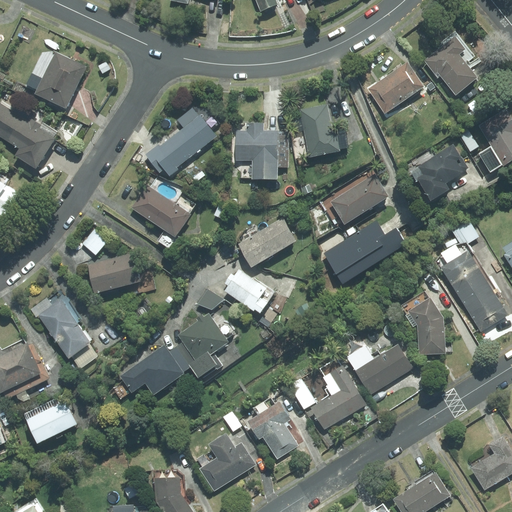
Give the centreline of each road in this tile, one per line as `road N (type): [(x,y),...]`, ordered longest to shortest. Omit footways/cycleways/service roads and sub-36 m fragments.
road 1 (residential): [(0,279),(75,196),(158,51)]
road 2 (residential): [(284,511),(511,365)]
road 3 (residential): [(158,51),(215,63),(274,62),(343,42),(403,0)]
road 4 (residential): [(44,0),(158,51)]
